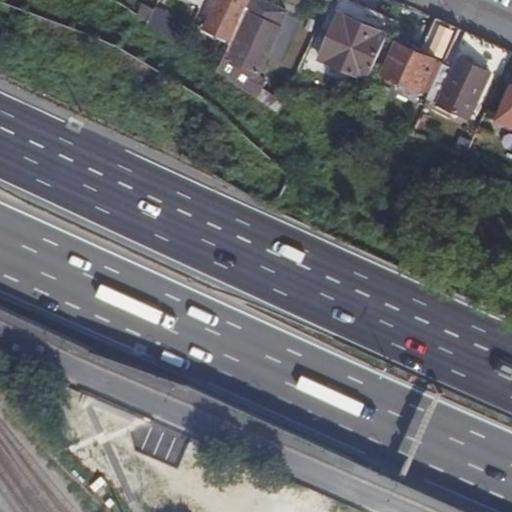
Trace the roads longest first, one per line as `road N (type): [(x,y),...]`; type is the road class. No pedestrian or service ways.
road 1 (motorway): [(0,239),(511,477)]
road 2 (motorway): [(511,370),(0,136)]
road 3 (residential): [(0,334),(405,511)]
